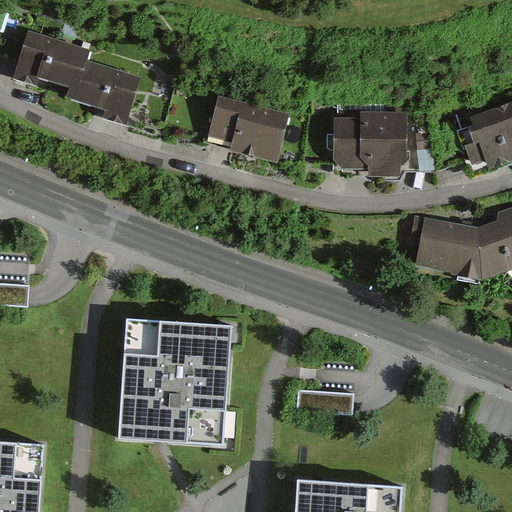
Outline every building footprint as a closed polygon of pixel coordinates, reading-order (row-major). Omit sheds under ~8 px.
[(68,97),(78,100),(94,50),(30,30),(20,62),(19,62),(15,78),(39,85),(41,77),(72,86),(68,97)] [(78,100),(106,108),(103,119),(126,125),(129,116),(130,116),(141,77),(90,62),(78,100)] [(278,162),(289,114),(248,104),(248,101),(220,95),(209,140),(234,146),(232,152),(278,162)] [(511,101),(470,116),(479,141),(465,146),(472,166),(485,161),(489,171),(511,163),(511,101)] [(361,117),(335,117),(334,169),(365,169),(365,178),(404,178),(404,169),(436,169),(436,118),(407,117),(407,111),(361,111),(361,117)] [(481,278),(511,267),(511,208),(498,213),(501,220),(479,227),(415,215),(409,244),(420,246),(416,265),(481,278)] [(234,313),(116,306),(109,435),(224,440),(234,313)] [(43,511),(50,431),(0,428),(0,511),(43,511)] [(405,511),(408,476),(290,468),(287,511),(405,511)]
